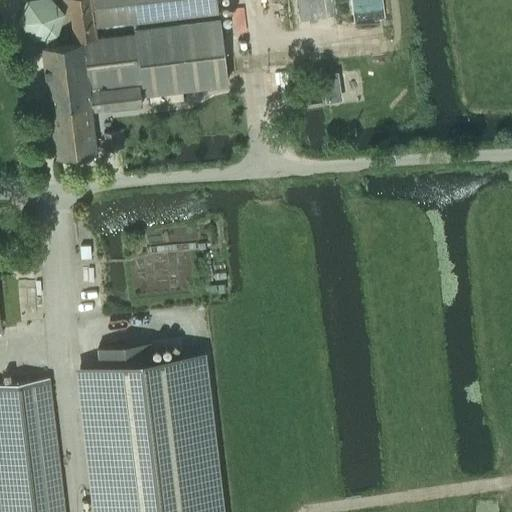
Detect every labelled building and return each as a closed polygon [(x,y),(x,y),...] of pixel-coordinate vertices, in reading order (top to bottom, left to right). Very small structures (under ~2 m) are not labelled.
[(24,0),(18,23),(33,41),(56,37),(58,35),(64,13),(52,0),(24,0)] [(67,0),(74,42),(42,47),(56,156),(98,151),(95,127),(92,111),(142,105),(140,85),(99,90),(99,87),(145,81),(147,92),(228,81),(220,23),(216,0),(67,0)] [(326,102),(342,100),(338,71),(322,73),(326,102)] [(116,130),(104,132),(106,150),(118,148),(116,130)] [(99,363),(79,366),(96,511),(219,511),(200,351),(151,357),(149,342),(97,348),(99,363)] [(64,511),(48,377),(0,382),(0,511),(64,511)]
